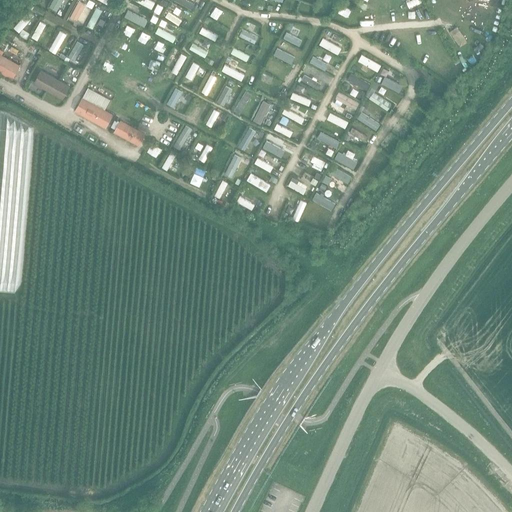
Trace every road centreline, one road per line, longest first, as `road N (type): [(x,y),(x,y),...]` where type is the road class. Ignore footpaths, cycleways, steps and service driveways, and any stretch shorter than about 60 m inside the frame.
road 1 (primary): [(511,97),(323,330),(211,511)]
road 2 (primary): [(233,511),(344,338),(511,131)]
road 3 (unclassified): [(380,369),(422,298),(511,186)]
road 4 (unclassified): [(511,473),(380,369)]
road 5 (unclassified): [(312,511),(380,369)]
